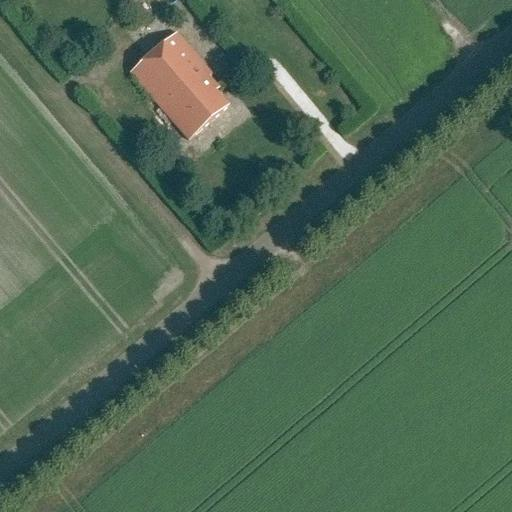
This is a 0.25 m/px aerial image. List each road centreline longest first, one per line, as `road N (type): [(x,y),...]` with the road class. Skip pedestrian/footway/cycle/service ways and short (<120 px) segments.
road 1 (unclassified): [(0,472),(511,37)]
road 2 (unknown): [(220,285),(0,24)]
